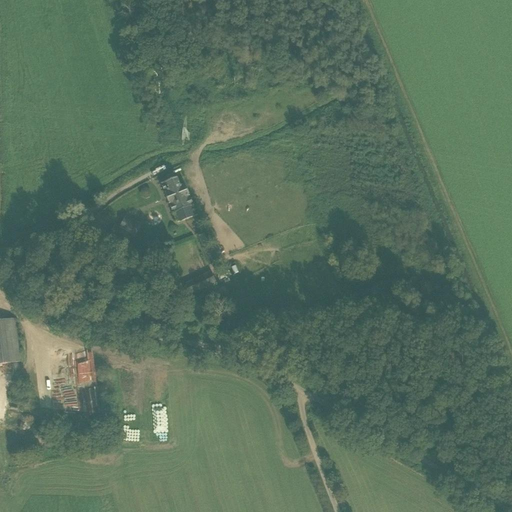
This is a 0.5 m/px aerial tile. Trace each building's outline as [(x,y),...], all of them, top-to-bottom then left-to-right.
[(185,185),(181,186),(177,178),(161,185),(173,215),(179,212),(182,221),(197,215),(185,185)] [(139,225),(126,218),(121,229),(116,227),(110,238),(124,245),(130,234),(133,236),(139,225)] [(210,246),(203,249),(210,265),(217,262),(210,246)] [(214,276),(184,290),(187,296),(217,282),(214,276)] [(14,320),(0,321),(0,364),(20,362),(14,320)] [(57,379),(57,395),(72,394),(72,378),(57,379)] [(102,433),(70,428),(69,437),(102,442),(102,433)]
